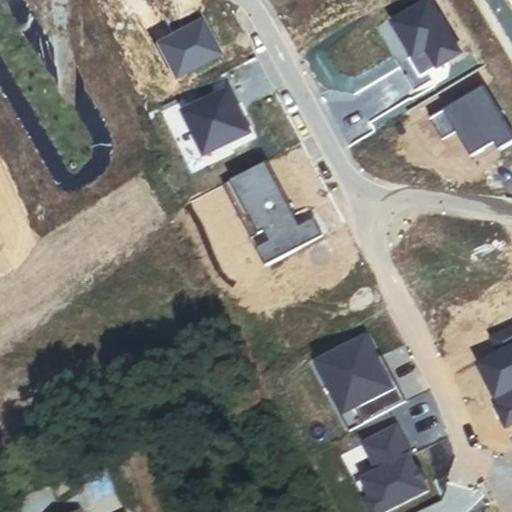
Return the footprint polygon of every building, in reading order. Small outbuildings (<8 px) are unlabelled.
[(472,62),(441,10),(405,31),(421,59),(412,64),(426,89),(472,62)] [(194,120),(216,164),(259,142),(250,124),(245,114),(248,113),(240,97),(194,120)] [(250,124),(253,123),(248,113),(245,114),(250,124)] [(279,274),(336,244),(326,226),(306,236),(301,226),(307,223),(278,169),(242,188),(271,243),(277,240),(282,249),(269,256),(279,274)] [(264,246),(271,243),(242,188),(235,192),(264,246)] [(511,365),(511,372),(494,382),(511,413),(506,416),(511,426),(511,339),(501,345),(510,362),(511,365)] [(405,395),(396,379),(378,345),(326,372),(362,440),(418,410),(409,393),(405,395)] [(511,365),(510,362),(489,373),(494,382),(511,372),(511,365)] [(400,377),(396,379),(405,395),(409,393),(400,377)] [(374,511),(413,511),(439,499),(428,479),(430,477),(423,463),(421,464),(413,450),(415,449),(407,435),(371,454),(386,481),(364,493),(374,511)]
